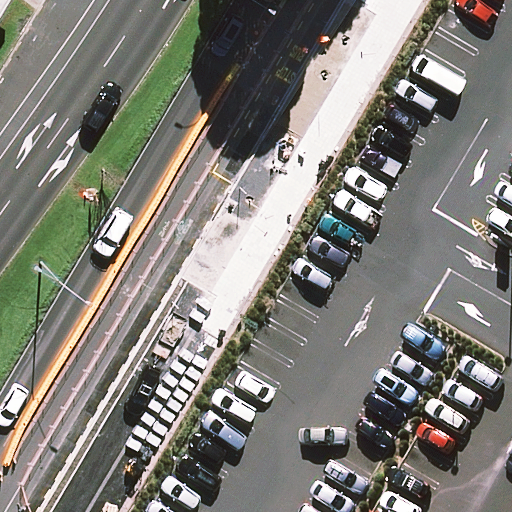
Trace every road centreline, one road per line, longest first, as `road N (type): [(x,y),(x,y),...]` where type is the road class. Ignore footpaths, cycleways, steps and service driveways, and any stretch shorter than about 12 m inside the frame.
road 1 (secondary): [(285,0),(0,483)]
road 2 (secondary): [(0,203),(118,0)]
